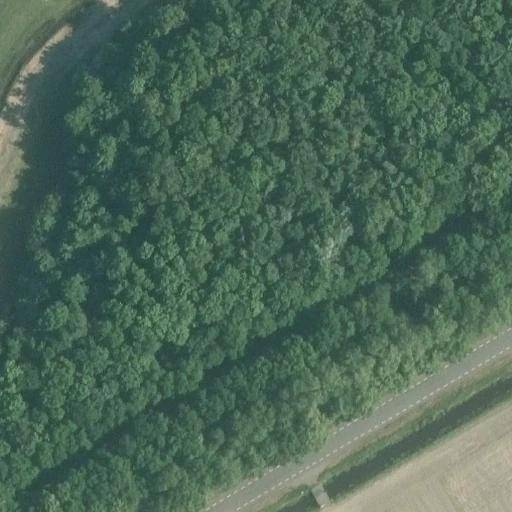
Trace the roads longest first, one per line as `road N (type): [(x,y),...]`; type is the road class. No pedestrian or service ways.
road 1 (track): [(21,511),(86,457),(511,208)]
road 2 (secondary): [(217,511),(511,335)]
